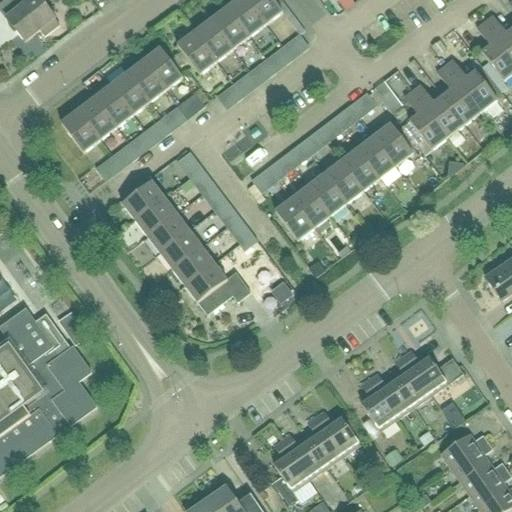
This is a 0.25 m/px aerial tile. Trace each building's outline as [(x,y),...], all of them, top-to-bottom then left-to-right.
[(18,0),(24,7),(6,22),(25,46),(39,34),(44,40),(59,29),(42,7),(51,0),(18,0)] [(250,42),(266,29),(244,0),(243,0),(227,12),(250,42)] [(244,0),(266,29),(283,17),(270,0),(244,0)] [(349,0),(337,0),(342,5),(341,6),(345,13),(354,6),(349,0)] [(233,54),(250,42),(227,12),(211,24),(233,54)] [(511,34),(507,39),(492,20),(484,27),(511,63),(511,34)] [(216,67),(233,54),(211,24),(194,37),(216,67)] [(504,86),(511,79),(511,63),(484,27),(476,33),(491,51),(482,58),(504,86)] [(200,80),(216,67),(194,37),(177,50),(200,80)] [(302,57),(309,52),(299,39),(292,44),(302,57)] [(286,69),(292,64),(293,64),(283,51),(276,56),(286,69)] [(144,64),(167,94),(183,82),(161,52),(144,64)] [(150,107),(167,94),(144,64),(128,77),(150,107)] [(269,82),(276,77),(266,64),(260,69),(269,82)] [(470,103),(481,117),(497,104),(486,90),(476,76),(467,83),(453,65),(445,71),(470,103)] [(464,130),(481,117),(470,103),(445,71),(437,77),(451,95),(443,101),(453,115),(464,130)] [(252,94),(259,89),(250,76),(243,81),(252,94)] [(134,119),(150,107),(128,77),(111,89),(134,119)] [(236,106),(243,101),(233,88),(227,94),(236,106)] [(117,132),(134,119),(111,89),(94,102),(117,132)] [(386,115),(398,107),(384,89),(373,98),(386,115)] [(437,128),(448,142),(464,130),(453,115),(443,101),(434,108),(421,90),(412,96),(437,128)] [(431,155),(448,142),(437,128),(412,96),(405,102),(419,120),(410,127),(420,140),(431,155)] [(302,117),(312,105),(303,97),(293,109),(302,117)] [(198,115),(205,110),(195,98),(189,103),(198,115)] [(100,144),(117,132),(94,102),(78,114),(100,144)] [(359,123),(366,118),(357,106),(350,111),(359,123)] [(182,128),(188,123),(179,111),(172,116),(182,128)] [(84,157),(100,144),(78,114),(61,127),(84,157)] [(343,136),(350,131),(341,119),(334,124),(343,136)] [(165,140),(172,135),(163,123),(156,128),(165,140)] [(374,141),(396,170),(413,158),(390,128),(374,141)] [(324,131),(318,136),(327,148),(333,143),(324,131)] [(148,153),(155,148),(146,136),(139,141),(148,153)] [(379,183),(396,170),(374,141),(357,153),(379,183)] [(308,143),(301,148),(310,161),(317,155),(308,143)] [(132,165),(138,160),(129,148),(123,153),(132,165)] [(363,195),(379,183),(357,153),(341,166),(363,195)] [(294,173),(301,168),(292,155),(284,161),(294,173)] [(183,173),(195,164),(190,157),(178,166),(183,173)] [(116,177),(122,173),(113,160),(107,165),(116,177)] [(346,208),(363,195),(341,166),(324,178),(346,208)] [(278,185),(284,181),(274,168),(268,173),(278,185)] [(185,196),(195,189),(207,180),(202,173),(190,183),(180,190),(185,196)] [(307,191),(330,220),(346,208),(324,178),(307,191)] [(261,198),(268,193),(259,180),(251,185),(261,198)] [(135,224),(164,202),(152,185),(122,208),(135,224)] [(400,205),(412,198),(404,186),(393,193),(400,205)] [(219,196),(214,189),(202,198),(207,205),(219,196)] [(313,233),(330,220),(307,191),(291,203),(313,233)] [(164,202),(135,224),(147,240),(177,218),(164,202)] [(297,245),(313,233),(291,203),(274,216),(297,245)] [(220,222),(232,213),(227,206),(215,215),(220,222)] [(159,256),(189,234),(177,218),(147,240),(159,256)] [(232,238),(245,228),(240,222),(227,231),(232,238)] [(172,273),(201,250),(189,234),(159,256),(172,273)] [(245,254),(257,244),(252,237),(239,247),(245,254)] [(184,289),(214,266),(201,250),(172,273),(184,289)] [(511,263),(485,282),(501,305),(511,298),(511,263)] [(214,266),(184,289),(207,319),(232,300),(237,307),(251,297),(235,276),(226,283),(214,266)] [(0,481),(53,444),(57,450),(77,435),(73,429),(98,411),(80,386),(93,377),(74,351),(72,352),(47,318),(36,326),(27,313),(1,331),(12,347),(0,355),(0,481)] [(65,335),(75,350),(89,341),(79,325),(65,335)] [(403,360),(431,400),(448,388),(430,361),(420,368),(411,355),(403,360)] [(414,412),(431,400),(403,360),(395,366),(404,379),(396,385),(414,412)] [(453,362),(438,373),(448,388),(463,378),(453,362)] [(369,384),(397,424),(414,412),(396,385),(387,391),(378,378),(369,384)] [(380,436),(397,424),(369,384),(361,389),(370,402),(362,409),(380,436)] [(316,421),(344,461),(361,449),(342,422),(333,428),(324,415),(316,421)] [(327,473),(344,461),(316,421),(307,427),(317,440),(308,446),(327,473)] [(450,472),(488,446),(483,439),(475,445),(470,438),(441,458),(450,472)] [(327,473),(308,446),(300,452),(290,439),(282,444),(310,484),(327,473)] [(287,511),(298,504),(293,496),(310,484),(282,444),(274,450),(283,463),(274,469),(282,481),(272,488),(287,511)] [(460,486),(489,466),(484,459),(493,453),(488,446),(450,472),(460,486)] [(470,500),(507,474),(502,467),(494,473),(489,466),(460,486),(470,500)] [(478,511),(482,511),(508,494),(503,487),(511,481),(507,474),(470,500),(478,511)] [(206,504),(211,511),(259,511),(248,495),(235,504),(226,491),(223,493),(206,504)] [(511,499),(508,494),(482,511),(510,511),(511,511),(511,499)]
